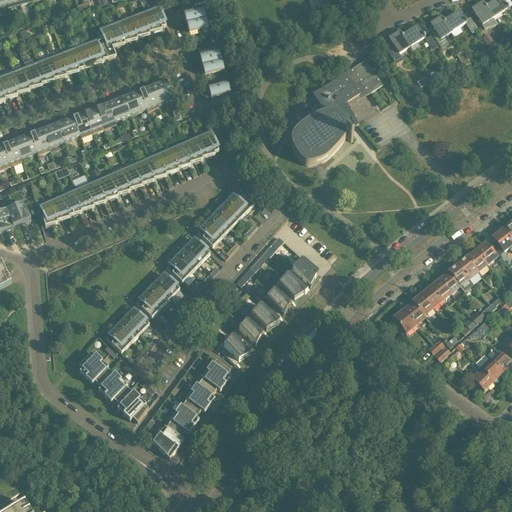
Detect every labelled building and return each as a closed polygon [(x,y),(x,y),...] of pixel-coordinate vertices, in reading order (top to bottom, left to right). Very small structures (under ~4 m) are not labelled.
[(7,11),(20,7),(17,0),(4,0),(7,7),(7,11)] [(501,0),(498,0),(486,8),(493,19),(508,10),(501,0)] [(471,11),(484,30),(485,30),(486,29),(487,28),(488,28),(489,28),(492,28),(494,27),(495,26),(497,25),(493,19),(486,8),(483,3),(471,11)] [(159,11),(146,16),(153,35),(162,32),(162,31),(166,29),(159,12),(159,11)] [(186,26),(206,21),(203,11),(184,16),(186,26)] [(451,34),(465,25),(472,35),(477,31),(470,19),(465,23),(459,13),(444,23),(451,34)] [(149,36),(153,35),(146,16),(134,21),(141,39),(150,37),(149,36)] [(451,34),(444,23),(441,18),(430,25),(440,41),(451,34)] [(134,21),(121,26),(129,44),(137,42),(137,40),(141,39),(134,21)] [(208,30),(206,21),(186,26),(189,35),(208,30)] [(125,45),(129,44),(121,26),(109,30),(116,49),(125,47),(125,45)] [(417,28),(403,37),(409,48),(423,39),(424,39),(423,37),(417,28)] [(97,35),(100,43),(107,62),(116,60),(112,50),(116,49),(109,30),(97,35)] [(398,55),(409,48),(403,37),(399,32),(388,40),(391,44),(384,48),(395,65),(402,61),(398,55)] [(482,39),(489,50),(495,46),(488,35),(482,39)] [(95,67),(88,48),(85,41),(81,43),(83,50),(75,53),(82,71),(91,69),(91,68),(95,67)] [(103,63),(107,62),(100,43),(88,48),(95,67),(104,64),(103,63)] [(74,49),(61,54),(70,76),(79,74),(79,72),(82,71),(75,53),(74,49)] [(462,52),(456,56),(462,67),(469,64),(462,52)] [(490,52),(483,57),(486,62),(493,57),(490,52)] [(202,68),(221,63),(219,53),(199,59),(202,68)] [(61,54),(49,58),(58,81),(67,79),(66,77),(70,76),(61,54)] [(38,67),(46,86),(54,84),(54,82),(58,81),(49,58),(37,63),(38,67)] [(383,86),(366,61),(312,95),(325,116),(321,117),(316,120),(312,122),(307,125),(304,127),(301,129),(297,133),(295,135),(293,137),(292,139),(291,141),(291,142),(291,143),(291,146),(291,148),(293,152),(296,157),(299,162),(301,164),(302,166),(304,167),(307,168),(308,168),(310,168),(314,167),(317,166),(320,165),(323,164),(325,162),(329,159),(334,154),(341,146),(346,140),(350,143),(351,143),(352,143),(353,141),(352,141),(349,135),(349,133),(350,132),(359,126),(358,125),(357,126),(345,104),(368,90),(371,94),(383,86)] [(25,68),(33,91),(42,88),(42,87),(46,86),(38,67),(37,63),(33,65),(32,63),(24,66),(25,68)] [(221,63),(202,68),(204,78),(224,73),(221,63)] [(11,71),(12,73),(21,95),(30,93),(29,92),(33,91),(25,68),(20,69),(20,68),(11,71)] [(0,77),(9,100),(18,98),(17,96),(21,95),(12,73),(0,77)] [(9,100),(0,77),(0,104),(5,103),(5,101),(9,100)] [(166,82),(150,88),(158,107),(173,101),(166,82)] [(227,86),(208,91),(211,101),(230,96),(227,86)] [(159,110),(158,107),(150,88),(138,93),(146,112),(147,115),(159,110)] [(138,93),(123,99),(130,118),(146,112),(138,93)] [(115,124),(130,118),(123,99),(107,105),(115,124)] [(107,105),(95,110),(104,132),(116,127),(115,124),(107,105)] [(93,137),(104,132),(95,110),(84,115),(93,137)] [(173,120),(175,123),(181,121),(177,111),(172,113),(175,119),(173,120)] [(84,115),(72,119),(79,138),(81,142),(93,137),(84,115)] [(64,144),(79,138),(72,119),(56,126),(64,144)] [(48,150),(64,144),(56,126),(41,132),(48,150)] [(37,155),(36,155),(38,159),(50,154),(48,150),(41,132),(29,136),(37,155)] [(21,161),(36,155),(37,155),(29,136),(14,143),(21,161)] [(211,136),(198,141),(206,160),(215,157),(214,155),(219,154),(216,148),(211,136)] [(202,161),(206,160),(198,141),(186,147),(194,165),(203,162),(202,161)] [(22,165),(21,161),(14,143),(2,147),(11,169),(22,165)] [(0,173),(11,169),(2,147),(0,148),(0,173)] [(174,152),(182,170),(191,168),(190,166),(194,165),(186,147),(174,152)] [(178,171),(182,170),(174,152),(162,157),(170,175),(179,173),(178,171)] [(162,157),(150,162),(158,181),(166,178),(166,177),(170,175),(162,157)] [(154,182),(158,181),(150,162),(138,168),(146,186),(154,183),(154,182)] [(50,173),(56,170),(54,165),(53,164),(47,166),(50,173)] [(142,187),(146,186),(138,168),(126,173),(134,191),(142,189),(142,187)] [(112,174),(122,196),(130,194),(130,192),(134,191),(126,173),(124,169),(112,174)] [(118,198),(122,196),(112,174),(100,179),(109,202),(118,199),(118,198)] [(100,179),(88,184),(97,207),(106,204),(106,203),(109,202),(100,179)] [(93,208),(97,207),(88,184),(75,190),(85,212),(94,210),(93,208)] [(81,213),(85,212),(75,190),(63,195),(65,199),(73,218),(82,215),(81,213)] [(224,208),(239,223),(254,207),(242,198),(238,202),(234,198),(224,208)] [(69,219),(73,218),(65,199),(53,204),(61,223),(70,220),(69,219)] [(57,224),(61,223),(53,204),(51,200),(39,205),(44,218),(42,219),(45,229),(58,226),(57,224)] [(23,204),(6,211),(13,230),(31,223),(23,204)] [(239,223),(224,208),(216,216),(231,231),(239,223)] [(0,234),(13,230),(6,211),(0,213),(0,234)] [(222,240),(231,231),(216,216),(207,225),(222,240)] [(197,235),(212,250),(222,240),(207,225),(197,235)] [(511,226),(511,225),(502,232),(511,245),(511,226)] [(249,232),(252,235),(258,229),(255,226),(249,232)] [(511,245),(502,232),(492,240),(503,254),(499,257),(504,263),(508,259),(504,253),(509,249),(511,252),(511,245)] [(269,259),(283,244),(277,239),(264,254),(269,259)] [(185,252),(200,266),(210,256),(195,242),(185,252)] [(475,253),(486,267),(497,259),(486,245),(475,253)] [(226,256),(229,259),(235,252),(232,249),(226,256)] [(192,275),(200,266),(185,252),(177,260),(192,275)] [(477,274),(486,267),(475,253),(466,260),(470,265),(477,274)] [(167,270),(182,285),(192,275),(177,260),(167,270)] [(466,260),(458,267),(469,281),(477,274),(470,265),(466,260)] [(261,267),(257,262),(250,270),(254,274),(261,267)] [(308,287),(310,289),(315,279),(316,279),(319,276),(303,262),(301,264),(292,273),(293,274),(289,278),(304,291),(308,287)] [(0,291),(11,286),(6,276),(1,265),(0,265),(0,291)] [(472,286),(469,281),(458,267),(448,275),(459,289),(463,293),(472,286)] [(213,279),(219,273),(216,270),(210,276),(213,279)] [(450,296),(459,289),(448,275),(445,277),(444,276),(438,281),(442,285),(450,296)] [(249,280),(245,276),(236,285),(241,290),(249,280)] [(180,292),(165,277),(155,287),(170,302),(180,292)] [(290,306),(294,303),(304,296),(304,297),(307,294),(304,291),(289,278),(275,293),(290,306)] [(441,303),(450,296),(442,285),(438,281),(435,284),(435,285),(430,289),(441,303)] [(146,296),(161,310),(170,302),(155,287),(146,296)] [(432,310),(441,303),(430,289),(427,292),(426,291),(420,296),(432,310)] [(290,306),(275,293),(262,308),(276,321),(279,318),(281,316),(283,318),(288,309),(288,310),(291,307),(290,306)] [(161,310),(146,296),(136,306),(151,320),(161,310)] [(423,318),(432,310),(420,296),(416,299),(417,300),(412,304),(423,318)] [(423,318),(412,304),(406,309),(407,310),(404,312),(416,327),(425,320),(423,318)] [(179,311),(183,314),(189,308),(186,305),(179,311)] [(276,321),(262,308),(248,323),(262,337),(266,333),(276,327),(277,327),(279,324),(276,321)] [(493,313),(489,308),(480,315),(484,320),(493,313)] [(139,337),(149,327),(134,312),(124,322),(139,337)] [(397,326),(398,326),(405,335),(416,327),(404,312),(394,321),(393,321),(393,322),(393,324),(393,325),(394,326),(395,326),(396,327),(397,326)] [(480,315),(472,323),(476,328),(477,327),(476,327),(484,320),(480,315)] [(168,329),(174,323),(171,320),(165,326),(168,329)] [(131,345),(139,337),(124,322),(116,331),(131,345)] [(249,352),(254,347),(256,348),(260,340),(263,337),(262,337),(248,323),(234,339),(249,352)] [(476,328),(472,323),(463,330),(467,335),(470,332),(471,332),(476,328)] [(484,323),(480,328),(487,336),(492,331),(484,323)] [(480,328),(479,328),(476,332),(483,340),(487,336),(480,328)] [(106,341),(121,356),(131,345),(116,331),(106,341)] [(483,340),(476,332),(468,338),(470,340),(483,340)] [(450,350),(458,343),(455,338),(445,346),(450,350)] [(249,352),(234,339),(220,354),(234,368),(238,363),(248,357),(249,358),(252,355),(249,352)] [(152,349),(158,343),(155,340),(149,346),(152,349)] [(455,349),(459,353),(463,349),(467,353),(466,351),(471,346),(466,340),(455,349)] [(439,342),(435,346),(440,351),(444,347),(439,342)] [(433,357),(440,351),(435,346),(429,352),(433,357)] [(445,349),(435,359),(439,364),(450,354),(445,349)] [(496,361),(492,364),(503,375),(511,366),(499,354),(494,359),(496,361)] [(91,355),(78,368),(82,371),(79,374),(86,380),(102,363),(95,357),(94,358),(91,355)] [(135,361),(138,364),(144,358),(141,355),(135,361)] [(493,384),(503,375),(492,364),(488,360),(479,369),(493,384)] [(102,363),(86,380),(92,386),(95,383),(98,386),(110,374),(107,371),(108,369),(102,363)] [(230,373),(216,363),(213,367),(212,366),(207,373),(225,387),(230,379),(227,377),(230,374),(230,373)] [(484,393),(493,384),(479,369),(470,378),(484,393)] [(220,394),(225,387),(207,373),(201,380),(203,381),(200,384),(214,395),(217,391),(220,394)] [(113,377),(110,374),(98,386),(101,389),(98,392),(105,398),(121,382),(114,376),(113,377)] [(404,391),(412,380),(405,374),(396,386),(404,391)] [(117,405),(129,392),(126,389),(127,388),(121,382),(105,398),(111,404),(113,402),(117,405)] [(212,398),(214,395),(200,384),(197,388),(196,387),(191,394),(209,408),(215,401),(212,398)] [(129,392),(117,405),(120,408),(117,410),(123,417),(140,400),(133,394),(132,395),(129,392)] [(187,402),(184,406),(199,416),(201,413),(204,415),(209,408),(191,394),(186,401),(187,402)] [(140,400),(123,417),(130,423),(132,420),(138,426),(148,411),(145,407),(146,406),(140,400)] [(196,420),(199,416),(184,406),(182,409),(180,408),(175,415),(194,429),(199,422),(196,420)] [(169,427),(183,437),(186,434),(188,436),(194,429),(175,415),(170,422),(171,423),(169,427)] [(145,437),(150,430),(147,427),(141,434),(145,437)] [(180,441),(183,437),(169,427),(166,430),(165,429),(159,436),(178,450),(183,443),(180,441)] [(170,461),(178,450),(159,436),(153,445),(170,461)] [(3,489),(10,500),(15,496),(8,485),(3,489)] [(0,496),(4,503),(10,500),(3,489),(0,490),(0,496)] [(511,502),(507,496),(501,501),(508,510),(511,506),(511,502)]
